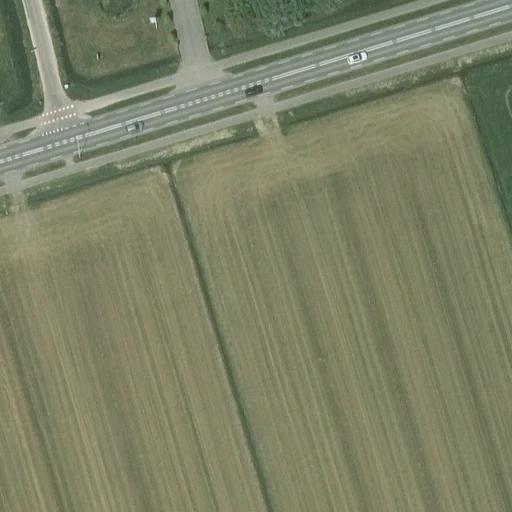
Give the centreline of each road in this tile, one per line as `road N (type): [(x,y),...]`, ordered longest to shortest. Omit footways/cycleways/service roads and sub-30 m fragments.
road 1 (primary): [(63,142),(511,5)]
road 2 (unclassified): [(63,142),(29,0)]
